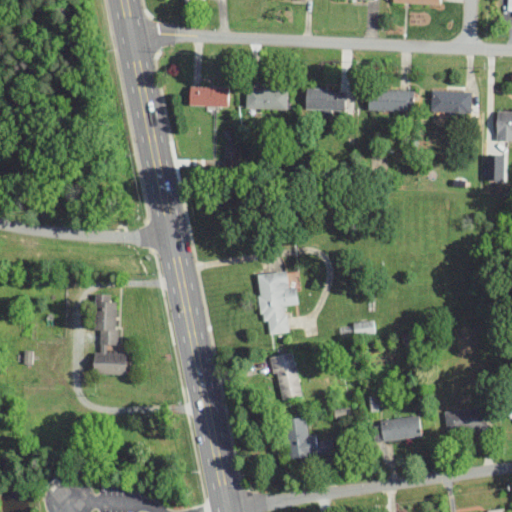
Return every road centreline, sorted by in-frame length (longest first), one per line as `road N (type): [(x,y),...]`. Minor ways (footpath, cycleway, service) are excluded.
road 1 (secondary): [(227,511),(124,0)]
road 2 (residential): [(132,34),(511,51)]
road 3 (residential): [(227,509),(511,470)]
road 4 (residential): [(172,240),(0,224)]
